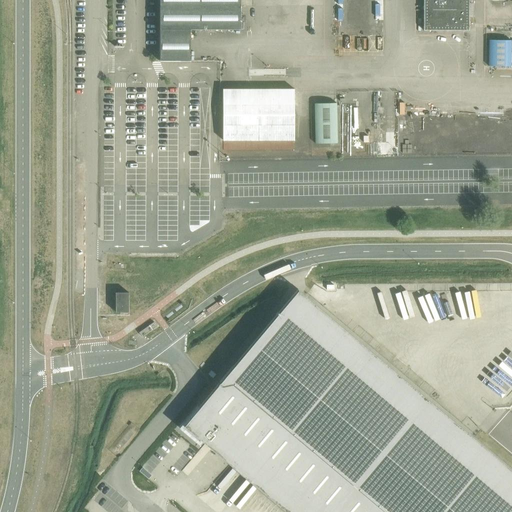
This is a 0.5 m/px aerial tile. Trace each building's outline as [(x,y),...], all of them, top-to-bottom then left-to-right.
[(239,0),(159,0),(160,61),(190,61),(190,30),(240,30),(239,0)] [(468,0),(422,0),(423,30),(468,30),(468,0)] [(511,41),(490,41),(490,67),(511,67),(511,41)] [(223,89),(221,140),(294,140),(294,89),(223,89)] [(336,103),(314,104),(315,144),(337,144),(336,103)] [(298,289),(182,427),(198,440),(199,439),(285,511),(511,511),(511,469),(431,402),(298,289)] [(128,312),(128,292),(115,292),(115,312),(128,312)] [(142,337),(157,326),(154,322),(139,332),(142,337)]
